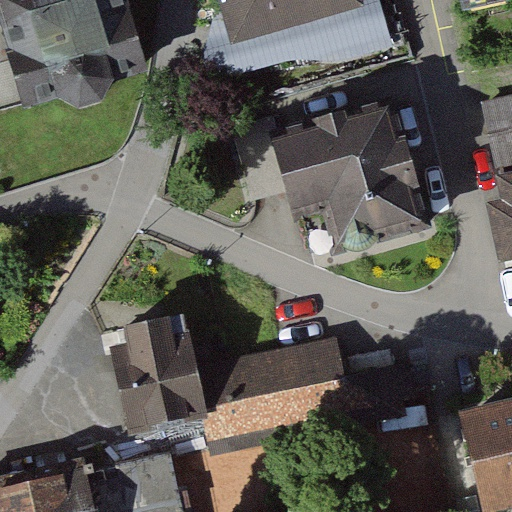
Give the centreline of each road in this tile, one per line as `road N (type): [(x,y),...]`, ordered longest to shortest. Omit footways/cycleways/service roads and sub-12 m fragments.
road 1 (residential): [(131,205),(365,306),(511,334)]
road 2 (residential): [(0,413),(131,205)]
road 3 (residential): [(131,205),(151,151),(179,0)]
road 4 (residential): [(0,215),(83,194),(131,205)]
